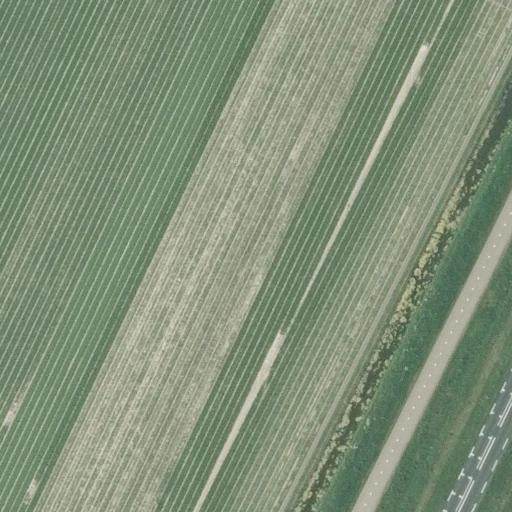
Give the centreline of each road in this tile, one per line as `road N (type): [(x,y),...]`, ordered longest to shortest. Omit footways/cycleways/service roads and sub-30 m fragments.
road 1 (unclassified): [(511,209),(360,511)]
road 2 (primary): [(457,511),(511,399)]
